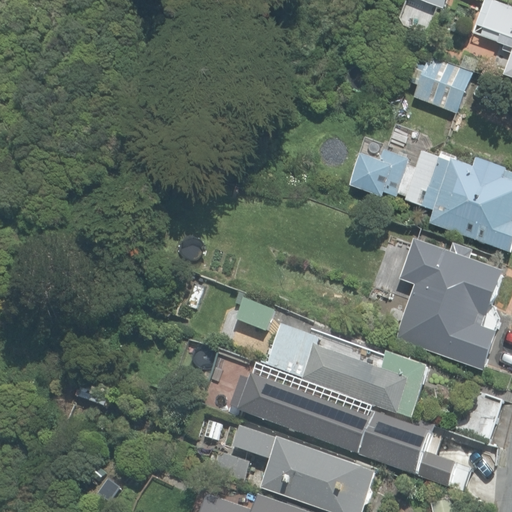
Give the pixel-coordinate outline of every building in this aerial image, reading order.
[(415,0),(446,12),(449,0),(415,0)] [(511,80),(511,8),(488,0),(486,0),(474,35),(511,48),(511,64),(507,79),(511,80)] [(466,22),(442,14),(435,35),(459,43),(466,22)] [(475,75),(431,59),(426,73),(417,70),(411,84),(420,87),(416,99),(460,115),(475,75)] [(511,253),(511,169),(479,157),(476,165),(457,158),(454,164),(424,152),(418,169),(406,165),(408,161),(386,152),(382,163),(362,156),(351,187),(385,200),(387,195),(396,198),(398,192),(407,196),(406,199),(438,212),(433,223),(511,253)] [(398,341),(488,373),(502,335),(488,330),(509,274),(473,261),(476,253),(457,245),(453,255),(419,242),(405,282),(419,287),(398,341)] [(286,297),(347,322),(357,298),(314,281),(312,287),(293,280),(286,297)] [(240,321),(270,333),(279,312),(249,299),(240,321)] [(304,380),(416,420),(434,369),(392,354),(386,370),(319,346),(321,339),(287,327),(279,350),(273,348),(267,365),(305,378),(304,380)] [(365,454),(371,457),(384,423),(377,421),(377,419),(324,400),(327,391),(320,388),(317,397),(256,375),(243,410),(364,455),(365,454)] [(100,404),(104,389),(83,383),(79,398),(100,404)] [(459,432),(490,444),(506,403),(474,391),(459,432)] [(206,437),(221,441),(225,426),(211,421),(206,437)] [(264,488),(331,511),(366,511),(368,506),(372,504),(376,493),(374,489),(380,473),(282,439),(282,440),(245,427),(238,448),(274,460),(264,488)] [(465,470),(478,476),(485,457),(472,452),(465,470)] [(216,476),(247,486),(254,464),(223,454),(216,476)] [(438,485),(472,497),(479,478),(446,465),(438,485)] [(308,511),(263,496),(257,511),(308,511)] [(433,504),(434,511),(457,511),(456,500),(433,504)]
